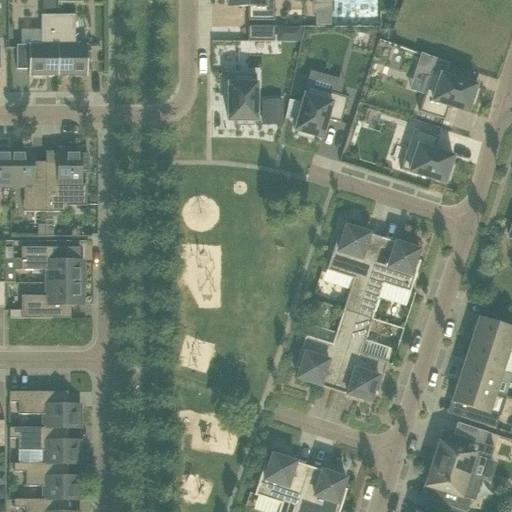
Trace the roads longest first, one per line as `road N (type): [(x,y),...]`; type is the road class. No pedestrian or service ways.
road 1 (residential): [(0,120),(160,119),(174,112),(188,97),(189,0)]
road 2 (residential): [(464,225),(387,452)]
road 3 (residential): [(104,511),(102,362)]
road 4 (residential): [(260,411),(387,452)]
road 5 (residential): [(508,103),(464,225)]
road 6 (residential): [(102,362),(103,242)]
